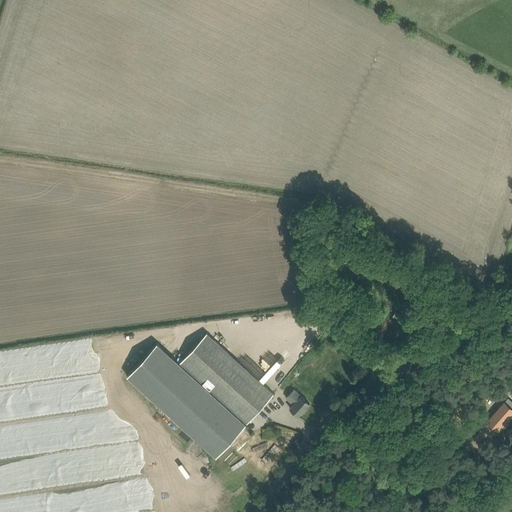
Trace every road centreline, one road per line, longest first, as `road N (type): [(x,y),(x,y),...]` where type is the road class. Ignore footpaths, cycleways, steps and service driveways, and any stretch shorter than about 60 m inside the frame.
road 1 (unclassified): [(511,308),(346,402),(298,454),(262,511)]
road 2 (unknown): [(375,384),(324,316),(223,331)]
